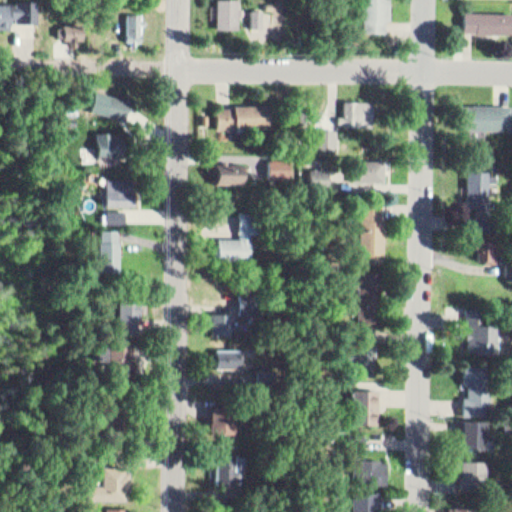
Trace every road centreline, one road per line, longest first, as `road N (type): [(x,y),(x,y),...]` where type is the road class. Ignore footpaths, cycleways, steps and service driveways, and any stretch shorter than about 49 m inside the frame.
road 1 (residential): [(177,511),(188,0)]
road 2 (residential): [(419,511),(430,0)]
road 3 (residential): [(511,73),(16,70)]
